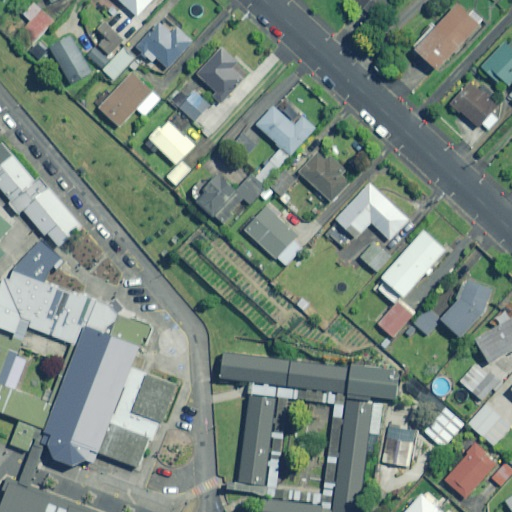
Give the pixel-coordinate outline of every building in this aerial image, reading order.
[(120,0),(138,17),(153,0),(120,0)] [(395,2),(392,0),(350,0),(362,11),(365,8),(378,20),(395,2)] [(55,22),(35,2),(24,14),(32,23),(22,33),(34,44),(55,22)] [(409,54),(432,75),(436,70),(438,72),(456,53),(458,54),(462,50),(461,48),(480,27),(456,4),(416,47),(409,54)] [(124,41),(105,24),(99,31),(105,37),(99,44),(111,55),(124,41)] [(171,34),(160,24),(137,48),(153,62),(157,58),(169,69),(193,43),(177,28),(171,34)] [(93,73),(71,36),(51,48),(73,85),(93,73)] [(511,84),(511,39),(484,69),(506,90),(511,84)] [(89,40),(81,49),(102,69),(110,61),(89,40)] [(250,75),(222,49),(198,75),(214,90),(211,94),(222,105),(250,75)] [(104,72),(112,78),(119,70),(122,72),(134,59),(124,50),(104,72)] [(161,100),(154,92),(134,74),(101,109),(121,128),(138,110),(145,117),(161,100)] [(493,114),(497,109),(488,100),(492,95),(477,80),(453,105),(479,129),(483,124),(489,130),(499,119),(493,114)] [(211,106),(194,91),(187,99),(179,93),(172,101),(196,122),(211,106)] [(260,127),(283,148),(259,173),(268,182),(317,128),(304,117),(295,127),(276,109),(260,127)] [(196,146),(168,120),(150,139),(178,165),(196,146)] [(256,146),(242,135),(233,146),(247,157),(256,146)] [(44,189),(2,140),(0,141),(0,186),(13,201),(15,200),(57,248),(83,227),(48,186),(44,189)] [(352,183),(321,153),(302,172),(333,202),(352,183)] [(192,171),(183,162),(168,177),(178,186),(192,171)] [(297,181),(282,168),(269,185),(284,197),(297,181)] [(244,199),(251,205),(260,195),(267,201),(275,192),(256,175),(240,193),(219,176),(196,204),(215,220),(217,217),(225,223),(244,199)] [(337,222),(340,224),(330,235),(345,248),(355,237),(358,240),(372,223),(392,240),(410,219),(370,184),(337,222)] [(245,230),(277,259),(278,258),(287,266),(303,249),(294,240),(298,236),(267,207),(245,230)] [(0,238),(12,226),(0,214),(0,238)] [(376,287),(395,303),(402,296),(405,298),(446,251),(425,232),(376,287)] [(0,334),(0,413),(144,465),(175,380),(131,365),(148,319),(44,281),(48,270),(59,256),(39,236),(10,269),(0,295),(0,325),(16,332),(20,323),(74,342),(51,404),(0,385),(0,379),(14,340),(0,334)] [(391,257),(373,241),(360,256),(378,272),(391,257)] [(494,291),(470,280),(462,298),(442,320),(461,338),(483,313),(494,291)] [(414,316),(399,302),(386,317),(401,331),(414,316)] [(441,321),(428,308),(415,323),(428,335),(441,321)] [(511,351),(511,319),(477,341),(491,364),(511,351)] [(397,398),(400,367),(352,362),(351,366),(225,354),(222,380),(248,383),(237,490),(265,492),(262,511),(360,511),(372,396),(397,398)] [(503,381),(480,360),(459,383),(482,403),(503,381)] [(446,385),(438,378),(429,388),(437,395),(446,385)] [(461,422),(443,404),(417,431),(436,449),(461,422)] [(511,427),(487,405),(470,425),(495,446),(511,427)] [(415,441),(387,437),(383,463),(410,468),(415,441)] [(498,464),(476,445),(446,480),(467,499),(498,464)] [(511,466),(508,463),(493,478),(502,486),(511,476),(511,466)] [(110,511),(6,474),(0,491),(0,511),(110,511)]
